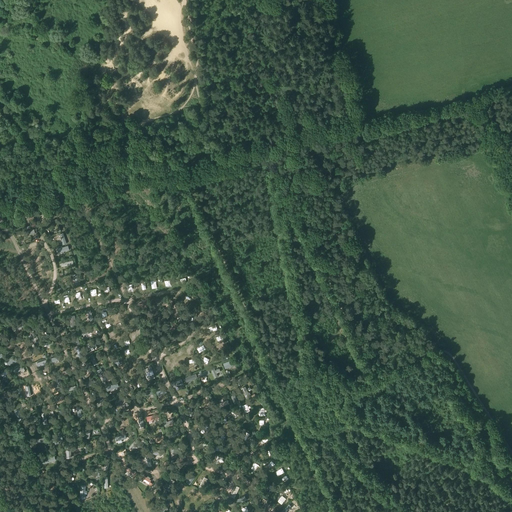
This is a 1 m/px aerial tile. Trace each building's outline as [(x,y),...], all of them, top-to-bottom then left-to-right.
[(48,276),(36,279),(37,285),(49,282),(48,276)] [(84,299),(82,291),(71,294),(72,298),(79,297),(80,300),(84,299)] [(92,354),(89,356),(94,365),(97,363),(92,354)] [(82,361),(88,371),(92,369),(86,358),(82,361)] [(225,368),(236,364),(234,359),(223,363),(225,368)] [(149,367),(143,369),(147,380),(155,378),(151,367),(150,367),(150,366),(148,366),(149,367)] [(216,373),(220,371),(219,368),(215,370),(214,367),(210,369),(214,377),(217,376),(216,373)] [(96,371),(102,382),(107,379),(100,368),(96,371)] [(208,370),(197,374),(199,378),(210,374),(208,370)] [(197,378),(195,374),(184,378),(186,382),(197,378)] [(86,386),(95,382),(93,378),(84,383),(86,386)] [(106,387),(107,391),(118,386),(117,382),(106,387)] [(241,388),(246,398),(250,396),(245,386),(241,388)] [(105,396),(102,394),(99,398),(97,397),(95,401),(97,402),(96,404),(99,406),(105,396)] [(257,406),(262,411),(267,407),(262,402),(257,406)] [(19,420),(23,418),(18,409),(15,411),(19,420)] [(168,436),(179,432),(177,428),(166,432),(168,436)] [(139,442),(136,440),(129,447),(131,449),(139,442)] [(42,463),(55,460),(54,455),(41,459),(42,463)] [(134,475),(136,472),(126,466),(124,469),(134,475)] [(151,480),(149,479),(150,478),(147,476),(146,477),(141,473),(138,477),(148,484),(151,480)] [(186,482),(190,484),(195,476),(192,474),(188,479),(186,478),(185,480),(187,481),(186,482)] [(200,486),(203,487),(208,479),(204,477),(200,486)] [(169,484),(167,483),(165,486),(170,489),(174,481),(171,479),(169,484)] [(58,492),(51,484),(48,486),(55,494),(58,492)] [(232,494),(231,497),(234,498),(240,487),(236,485),(235,488),(234,488),(231,493),(232,494)] [(238,504),(247,500),(245,496),(236,500),(238,504)]
